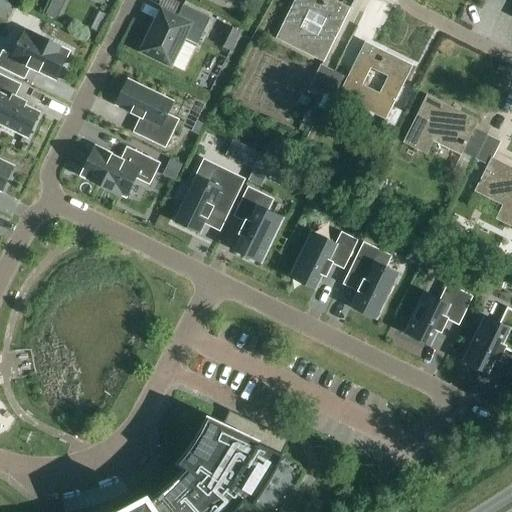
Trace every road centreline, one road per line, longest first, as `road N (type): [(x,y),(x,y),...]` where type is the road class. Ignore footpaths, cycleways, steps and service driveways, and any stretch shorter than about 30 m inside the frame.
road 1 (residential): [(42,203),(463,403)]
road 2 (residential): [(0,460),(40,476),(83,471),(124,452),(186,339)]
road 3 (residential): [(42,203),(134,0)]
road 4 (residential): [(405,0),(511,59)]
